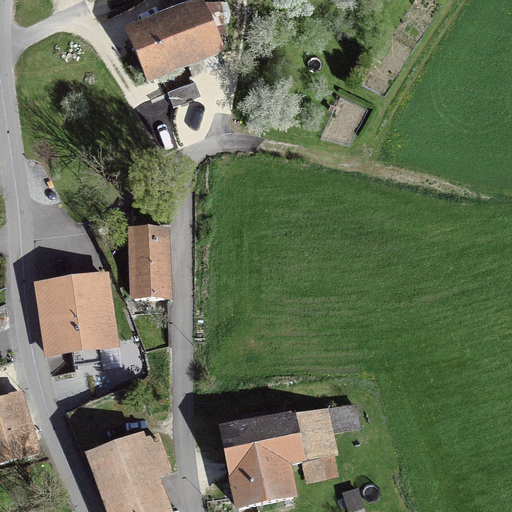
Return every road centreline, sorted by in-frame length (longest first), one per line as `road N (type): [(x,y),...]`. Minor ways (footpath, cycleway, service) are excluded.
road 1 (residential): [(195,511),(181,437),(195,165),(73,0)]
road 2 (residential): [(86,511),(45,412),(25,314),(11,0)]
